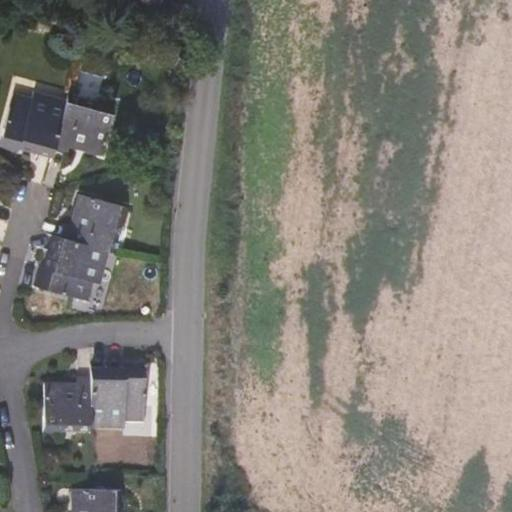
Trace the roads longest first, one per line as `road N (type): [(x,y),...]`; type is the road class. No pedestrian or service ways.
road 1 (residential): [(190,331),(217,0)]
road 2 (residential): [(190,331),(85,334),(1,358)]
road 3 (residential): [(185,511),(190,331)]
road 4 (residential): [(1,358),(2,300),(30,189)]
road 5 (residential): [(26,511),(1,358)]
